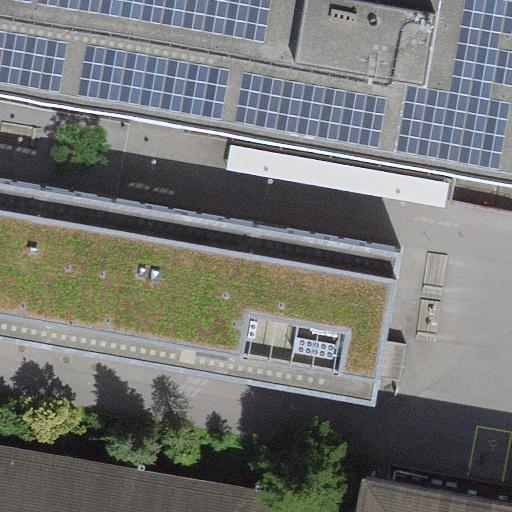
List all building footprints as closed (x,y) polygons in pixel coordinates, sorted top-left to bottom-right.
[(511,0),(0,0),(0,84),(216,122),(469,167),(511,174),(511,0)] [(442,182),(232,145),(228,168),(438,206),(442,182)] [(409,247),(0,177),(0,335),(383,400),(391,356),(409,247)] [(0,511),(357,511),(359,500),(0,443),(0,511)] [(511,511),(511,496),(364,473),(359,500),(357,511),(511,511)]
